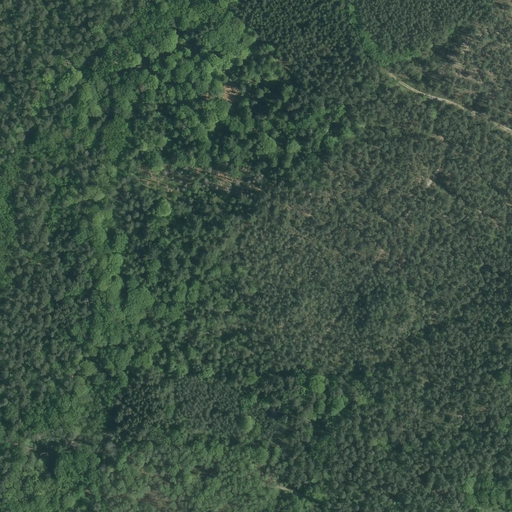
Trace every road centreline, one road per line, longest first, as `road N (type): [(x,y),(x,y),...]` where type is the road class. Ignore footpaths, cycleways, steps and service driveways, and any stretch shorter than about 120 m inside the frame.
road 1 (track): [(103,489),(100,468),(109,463),(304,495),(319,485),(338,425),(306,387),(303,363),(440,163),(435,98)]
road 2 (track): [(341,0),(374,55),(435,98)]
